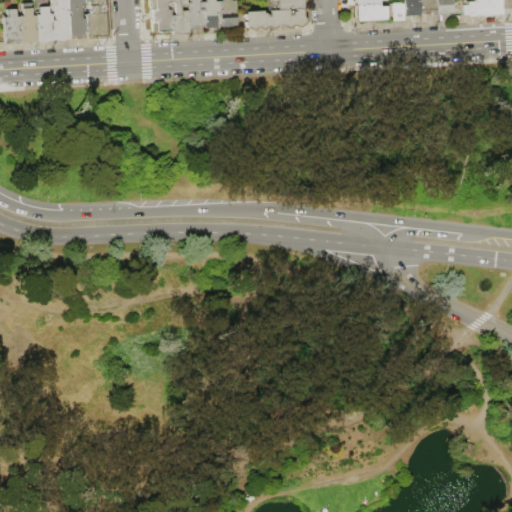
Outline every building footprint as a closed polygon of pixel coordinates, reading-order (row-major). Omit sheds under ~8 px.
[(68,40),(64,40),(62,42),(58,42),(56,40),(52,41),(51,29),(51,25),(51,20),(54,20),(53,6),(50,7),(49,0),(65,0),(66,12),(67,16),(68,39),(68,40)] [(68,39),(67,16),(68,16),(68,12),(66,12),(65,0),(82,0),(82,2),(82,5),(79,5),(80,19),(83,19),(84,38),(79,39),(78,39),(74,40),(73,39),(68,39)] [(104,0),(107,39),(84,40),(84,38),(83,19),(83,15),(86,15),(86,2),(82,2),(82,0),(104,0)] [(170,31),(168,32),(166,33),(162,33),(159,32),(151,33),(151,23),(149,23),(148,10),(149,10),(148,0),(168,0),(169,3),(166,3),(167,10),(169,9),(170,15),(170,31)] [(185,0),(186,3),(186,6),(180,6),(180,11),(186,11),(187,29),(187,35),(171,36),(170,31),(170,15),(173,15),(173,2),(169,3),(168,0),(185,0)] [(186,3),(188,3),(188,0),(197,0),(197,2),(202,2),(203,27),(199,27),(199,28),(187,29),(186,11),(186,6),(186,3)] [(203,29),(203,27),(202,2),(204,2),(204,0),(213,0),(214,1),(217,1),(219,26),(215,26),(215,27),(203,29)] [(219,27),(219,26),(217,1),(220,1),(220,0),(234,0),(235,11),(234,11),(234,15),(235,15),(236,26),(219,27)] [(302,0),(303,9),(295,9),(288,10),(269,11),(266,11),(265,0),(302,0)] [(418,16),(403,16),(402,3),(402,0),(418,0),(418,13),(418,16)] [(434,0),(435,13),(418,13),(418,0),(434,0)] [(450,0),(451,13),(445,14),(435,14),(435,13),(434,0),(450,0)] [(499,0),(500,15),(466,17),(466,15),(460,16),(460,6),(465,5),(465,2),(471,2),(471,0),(499,0)] [(36,42),(19,43),(19,31),(18,26),(18,17),(22,17),(21,11),(21,12),(21,9),(21,3),(34,3),(34,15),(34,18),(34,25),(33,25),(34,30),(35,30),(36,42)] [(403,21),(391,21),(390,4),(402,3),(403,16),(403,21)] [(355,22),(354,5),(379,4),(379,7),(385,6),(386,18),(384,20),(355,22)] [(46,41),(46,43),(39,43),(39,41),(36,42),(35,30),(34,18),(34,15),(38,15),(38,8),(47,7),(47,15),(50,14),(51,20),(51,25),(50,25),(50,29),(51,29),(52,41),(46,41)] [(303,9),(304,17),(305,18),(305,23),(304,24),(304,26),(302,26),(300,28),(296,28),(294,27),(291,27),(289,29),(285,29),(283,27),(275,28),(273,29),(269,30),(267,28),(266,28),(264,30),(259,30),(258,29),(255,29),(254,31),(250,31),(248,29),(246,29),(246,27),(244,26),(244,23),(245,21),(245,20),(244,18),(243,14),(245,12),(262,11),(262,14),(265,13),(265,15),(270,15),(269,11),(288,10),(288,12),(288,14),(292,13),(292,12),(295,12),(295,9),(303,9)] [(19,44),(3,44),(2,18),(5,17),(5,10),(15,10),(16,17),(18,17),(18,26),(17,26),(17,31),(19,31),(19,43),(19,44)]
